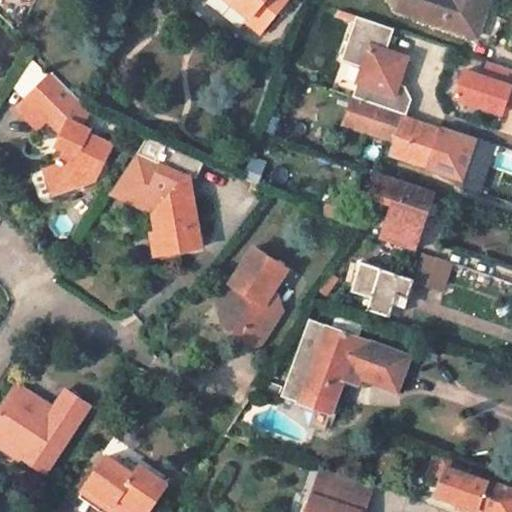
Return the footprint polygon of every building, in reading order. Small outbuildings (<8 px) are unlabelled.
[(230,0),(253,20),(250,23),(264,34),(294,0),(230,0)] [(478,35),(489,0),(400,0),(398,9),(478,35)] [(393,26),(370,18),(355,63),(377,70),(367,98),(402,110),(407,111),(411,96),(405,84),(398,81),(407,55),(386,48),(393,26)] [(511,103),(511,66),(489,59),(484,75),(464,68),(456,94),(503,110),(506,101),(511,103)] [(91,106),(56,72),(17,108),(36,128),(45,120),(61,137),(56,149),(67,153),(59,170),(47,175),(54,196),(94,183),(113,144),(94,137),(92,133),(94,129),(86,126),(95,108),(91,106)] [(359,96),(349,123),(391,138),(392,135),(400,138),(394,155),(432,168),(445,131),(400,116),(402,110),(367,98),(359,96)] [(189,176),(190,178),(200,176),(207,161),(150,134),(140,150),(184,173),(189,176)] [(511,164),(511,147),(504,145),(499,160),(511,164)] [(121,178),(143,188),(136,202),(156,212),(160,229),(151,232),(156,252),(202,243),(194,202),(179,205),(175,190),(184,173),(140,150),(121,178)] [(397,191),(388,219),(420,230),(433,191),(373,171),(367,186),(386,193),(388,187),(397,191)] [(179,205),(194,202),(190,178),(189,176),(184,173),(175,190),(179,205)] [(114,189),(136,202),(143,188),(121,178),(114,189)] [(337,196),(330,212),(358,225),(365,210),(337,196)] [(420,230),(388,219),(382,237),(414,248),(420,230)] [(273,292),(289,269),(255,247),(239,272),(245,277),(225,310),(231,314),(225,324),(255,345),(265,343),(285,312),(274,305),(280,297),(273,292)] [(436,258),(425,254),(416,281),(428,284),(436,258)] [(454,263),(436,258),(428,284),(444,290),(454,263)] [(371,295),(367,308),(389,315),(396,293),(407,297),(414,277),(361,259),(350,288),(371,295)] [(245,277),(239,272),(218,304),(225,310),(245,277)] [(333,310),(327,326),(308,318),(282,393),(330,409),(343,370),(348,357),(361,361),(359,368),(396,380),(405,349),(356,333),(360,319),(333,310)] [(348,357),(343,370),(357,375),(359,368),(361,361),(348,357)] [(67,384),(55,402),(20,378),(0,407),(0,440),(22,455),(25,449),(48,466),(89,399),(67,384)] [(266,393),(270,380),(263,378),(259,391),(266,393)] [(274,395),(278,383),(270,380),(266,393),(274,395)] [(86,485),(117,506),(113,511),(115,511),(136,511),(138,510),(140,511),(148,511),(167,484),(140,467),(134,476),(106,456),(86,485)] [(511,511),(511,487),(446,467),(436,496),(484,511),(511,511)] [(332,471),(323,468),(313,495),(323,498),(332,471)] [(364,511),(374,486),(332,471),(323,498),(313,495),(307,511),(364,511)] [(79,497),(102,511),(112,511),(113,511),(117,506),(86,485),(79,497)]
